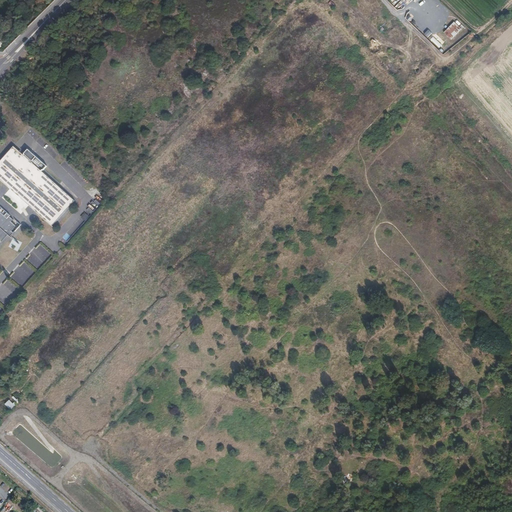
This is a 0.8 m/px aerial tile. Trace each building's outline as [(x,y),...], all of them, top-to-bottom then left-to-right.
[(463,27),(456,20),(444,33),(451,40),(463,27)] [(434,36),(431,40),(440,48),(443,44),(434,36)] [(24,185),(39,170),(16,149),(0,166),(0,180),(16,194),(36,213),(54,229),(62,221),(51,211),(24,185)] [(77,203),(59,187),(45,174),(39,170),(24,185),(51,211),(62,221),(73,208),(77,203)] [(0,249),(11,238),(12,240),(16,235),(14,234),(19,229),(14,224),(16,222),(11,218),(9,220),(0,212),(0,249)] [(14,396),(9,400),(14,405),(18,401),(14,396)] [(10,410),(15,407),(9,400),(5,403),(10,410)]
